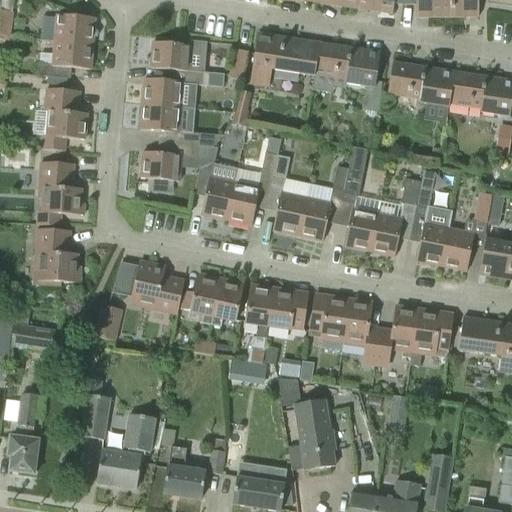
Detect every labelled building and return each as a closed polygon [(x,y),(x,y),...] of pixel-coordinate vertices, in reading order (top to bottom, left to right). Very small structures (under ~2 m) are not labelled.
[(317,0),(317,4),(354,10),(355,0),(317,0)] [(355,0),(354,10),(391,15),(393,0),(355,0)] [(414,0),(415,19),(477,18),(476,0),(414,0)] [(0,41),(8,42),(11,14),(0,12),(0,41)] [(53,36),(52,44),(92,48),(94,20),(55,16),(53,36)] [(313,78),(313,76),(312,76),(317,44),(256,35),(253,55),(248,85),(267,88),(270,71),(313,78)] [(149,70),(181,73),(188,73),(203,74),(206,44),(189,42),(189,47),(151,44),(149,70)] [(92,48),(52,44),(50,67),(35,65),(34,77),(56,79),(57,68),(90,71),(92,48)] [(312,76),(313,76),(344,80),(343,85),(373,89),(379,54),(317,44),(312,76)] [(228,79),(240,81),(247,53),(234,51),(228,79)] [(447,110),(448,105),(447,105),(452,73),(391,64),(388,84),(387,95),(419,101),(419,105),(447,110)] [(143,80),(141,106),(179,109),(181,85),(202,87),(203,74),(188,73),(181,73),(180,84),(143,80)] [(447,105),(448,105),(480,110),(479,114),(489,115),(508,118),(511,94),(511,82),(452,73),(447,105)] [(40,137),(39,151),(43,151),(63,153),(64,140),(83,142),(86,115),(74,114),(74,107),(77,107),(79,93),(59,91),(43,90),(41,113),(45,113),(43,137),(40,137)] [(238,91),(233,114),(231,125),(232,126),(232,124),(246,127),(248,113),(246,112),(250,94),(238,91)] [(177,132),(179,109),(141,106),(139,132),(175,135),(174,145),(196,147),(202,148),(215,149),(218,136),(177,132)] [(501,129),(498,149),(509,150),(511,131),(501,129)] [(267,139),(264,156),(276,158),(279,141),(267,139)] [(178,183),(180,161),(199,162),(202,148),(196,147),(174,145),(173,156),(141,154),(139,180),(178,183)] [(225,222),(233,184),(212,181),(209,180),(215,149),(202,148),(199,162),(196,178),(208,181),(204,197),(200,217),(225,222)] [(357,196),(366,151),(352,148),(348,170),(347,170),(341,201),(341,203),(356,206),(357,197),(357,196)] [(272,185),(278,158),(276,158),(264,156),(259,183),(272,185)] [(283,188),(289,161),(288,160),(278,158),(272,185),(283,188)] [(80,205),(80,191),(68,190),(68,186),(71,187),(73,166),(39,164),(37,201),(42,201),(41,214),(35,213),(34,226),(39,226),(59,228),(59,216),(82,217),(83,205),(80,205)] [(341,201),(347,170),(335,168),(331,189),(330,198),(341,201)] [(412,218),(415,207),(418,191),(419,192),(420,184),(406,181),(398,220),(375,215),(367,254),(393,259),(400,227),(410,229),(412,218)] [(250,228),(258,190),(233,184),(225,222),(250,228)] [(446,230),(450,211),(428,206),(431,194),(419,192),(418,191),(415,207),(412,218),(424,220),(419,244),(415,263),(438,268),(446,230)] [(296,238),(305,199),(280,193),(275,213),(271,232),(296,238)] [(473,223),(485,225),(490,197),(478,195),(473,223)] [(322,243),(330,204),(305,199),(296,238),(322,243)] [(367,254),(375,215),(351,211),(347,229),(343,249),(367,254)] [(446,230),(438,268),(465,274),(473,235),(448,230),(446,230)] [(36,286),(56,287),(60,288),(60,284),(79,285),(80,268),(76,268),(77,256),(64,255),(65,248),(68,248),(69,233),(35,231),(33,264),(37,264),(36,286)] [(481,256),(478,276),(511,282),(511,246),(485,241),(481,256)] [(129,304),(176,315),(183,284),(162,280),(164,270),(138,265),(129,304)] [(201,324),(210,326),(219,282),(197,277),(193,295),(185,293),(181,310),(189,311),(189,312),(202,315),(201,324)] [(219,282),(210,326),(219,328),(221,319),(235,322),(242,287),(219,282)] [(267,327),(272,291),(249,288),(244,324),(257,326),(255,338),(265,339),(267,327)] [(307,296),(272,291),(267,327),(290,331),(290,328),(302,329),(307,296)] [(319,339),(342,343),(348,302),(313,297),(308,331),(320,332),(319,339)] [(362,363),(374,365),(379,327),(368,325),(371,306),(348,302),(342,343),(365,346),(362,363)] [(379,327),(374,365),(386,366),(388,349),(402,351),(401,358),(410,360),(417,312),(394,309),(391,329),(379,327)] [(95,339),(112,343),(119,314),(101,310),(95,339)] [(452,317),(417,312),(410,360),(420,361),(421,354),(434,356),(435,349),(447,351),(452,317)] [(511,377),(511,325),(462,319),(459,339),(457,352),(499,358),(497,375),(511,377)] [(9,348),(31,351),(50,354),(54,333),(13,326),(9,348)] [(194,353),(205,355),(206,344),(206,343),(196,341),(194,353)] [(206,344),(205,355),(213,356),(215,345),(206,343),(206,344)] [(250,362),(262,364),(263,351),(251,350),(250,362)] [(231,364),(229,376),(245,378),(247,366),(231,364)] [(9,439),(7,458),(10,459),(9,473),(34,476),(39,442),(31,441),(34,419),(41,420),(44,398),(20,395),(15,439),(9,439)] [(80,439),(102,442),(109,400),(87,396),(80,439)] [(388,419),(404,422),(408,399),(392,397),(388,419)] [(324,401),(292,406),(292,407),(299,447),(303,471),(303,472),(334,468),(331,452),(334,452),(332,440),(331,432),(329,432),(325,402),(324,401)] [(134,492),(139,465),(142,465),(144,453),(149,454),(155,420),(129,416),(125,435),(130,436),(127,456),(101,452),(95,485),(134,492)] [(212,451),(208,475),(221,477),(224,453),(226,442),(208,439),(207,451),(212,451)] [(183,471),(186,451),(170,448),(162,496),(200,501),(204,474),(183,471)] [(423,511),(424,511),(443,511),(451,459),(431,456),(423,511)] [(496,505),(511,507),(511,460),(503,459),(496,505)] [(268,478),(236,473),(231,506),(268,511),(279,511),(283,486),(268,484),(268,478)] [(415,511),(417,503),(416,503),(419,486),(393,482),(391,499),(384,498),(376,497),(373,511),(415,511)] [(464,511),(481,511),(485,491),(468,488),(465,510),(464,510),(464,511)] [(347,511),(373,511),(376,497),(351,493),(347,511)]
